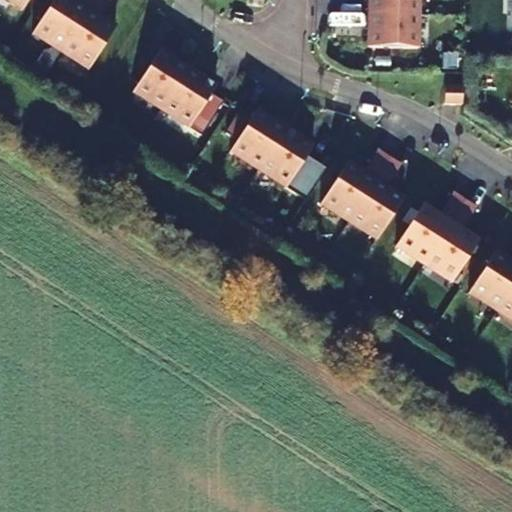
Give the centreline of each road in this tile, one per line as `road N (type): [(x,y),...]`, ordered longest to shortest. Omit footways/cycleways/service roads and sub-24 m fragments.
road 1 (residential): [(291,67),(401,103),(511,171)]
road 2 (residential): [(179,0),(291,67)]
